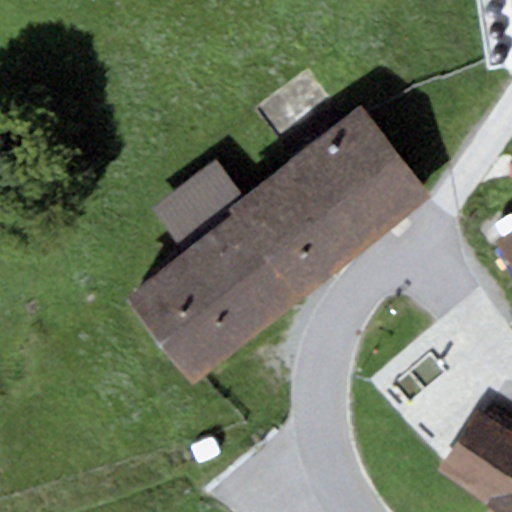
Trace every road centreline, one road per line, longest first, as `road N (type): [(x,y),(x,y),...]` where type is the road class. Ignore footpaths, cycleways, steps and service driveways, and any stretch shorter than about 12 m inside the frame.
road 1 (tertiary): [(358,511),(321,436),(320,385),(332,327),(375,275),(411,253)]
road 2 (track): [(511,108),(411,253)]
road 3 (residential): [(511,362),(436,267),(411,253)]
